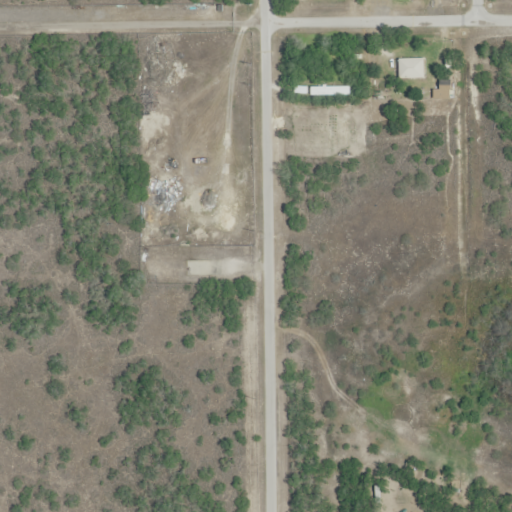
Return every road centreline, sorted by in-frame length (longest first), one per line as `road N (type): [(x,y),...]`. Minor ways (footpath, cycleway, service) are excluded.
road 1 (residential): [(272,511),(265,0)]
road 2 (residential): [(265,23),(511,18)]
